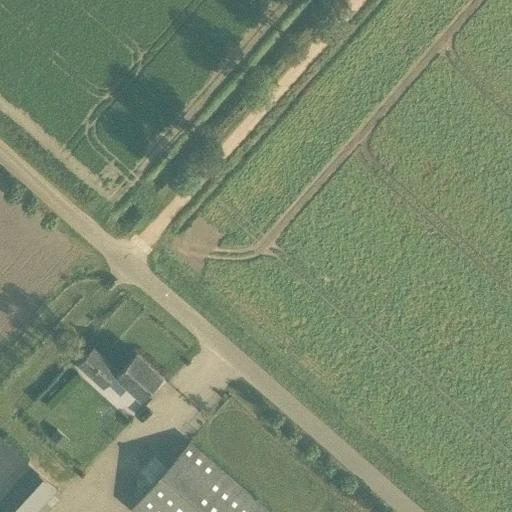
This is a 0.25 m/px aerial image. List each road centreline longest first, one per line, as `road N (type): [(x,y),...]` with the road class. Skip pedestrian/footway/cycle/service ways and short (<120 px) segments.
road 1 (unclassified): [(0,165),(124,260),(409,511)]
road 2 (track): [(360,0),(124,260)]
